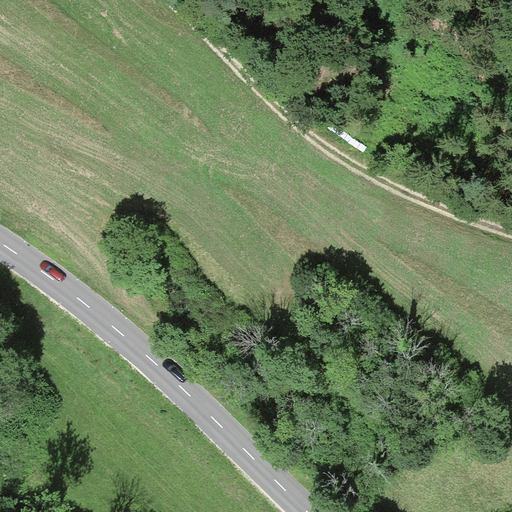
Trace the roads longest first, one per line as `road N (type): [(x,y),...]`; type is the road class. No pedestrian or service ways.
road 1 (track): [(165,0),(271,107),(339,161),(426,206),(511,236)]
road 2 (tertiary): [(0,246),(125,340),(307,511)]
